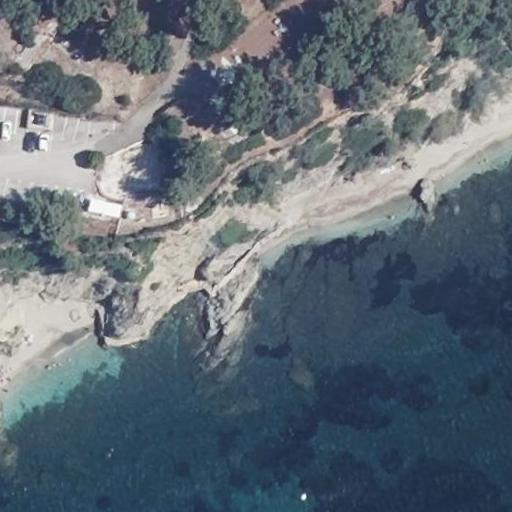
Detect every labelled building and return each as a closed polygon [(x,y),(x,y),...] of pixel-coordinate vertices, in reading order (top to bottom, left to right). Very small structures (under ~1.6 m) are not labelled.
[(305,13),(281,31),(270,17),(235,44),(257,72),(315,26),(305,13)] [(137,181),(171,172),(160,138),(128,147),(137,181)] [(117,194),(117,163),(102,163),(102,194),(117,194)] [(89,217),(121,221),(123,206),(91,201),(89,217)] [(101,237),(117,238),(118,222),(102,220),(101,237)]
